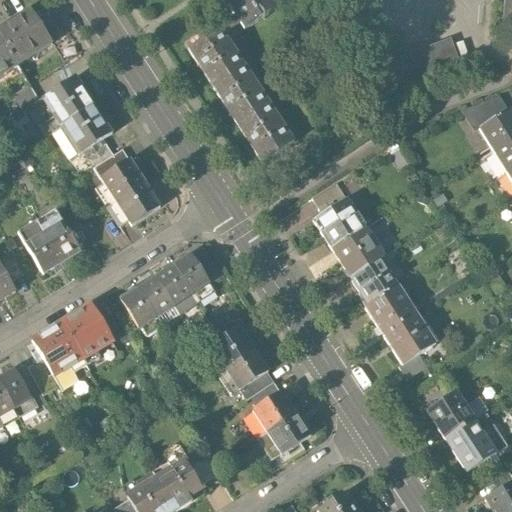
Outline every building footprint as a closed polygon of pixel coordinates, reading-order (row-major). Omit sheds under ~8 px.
[(243,19),(193,51),(270,171),(314,143),(300,122),(277,87),(254,50),(245,36),(288,9),(282,0),(230,0),(234,6),(243,19)] [(511,0),(504,0),(501,27),(511,28),(511,0)] [(31,12),(0,30),(0,34),(20,68),(54,47),(31,12)] [(0,80),(20,68),(0,34),(0,80)] [(450,40),(364,74),(375,103),(461,71),(450,40)] [(41,99),(58,127),(93,106),(76,78),(41,99)] [(38,102),(28,86),(11,96),(20,113),(38,102)] [(38,102),(20,113),(37,139),(58,127),(41,99),(38,102)] [(93,106),(58,127),(79,157),(96,147),(104,141),(112,136),(93,106)] [(511,141),(511,110),(492,123),(506,145),(511,141)] [(113,156),(104,141),(96,147),(98,150),(86,158),(93,169),(113,156)] [(113,156),(93,169),(100,179),(119,166),(113,156)] [(119,166),(100,179),(103,184),(115,201),(144,182),(129,159),(119,166)] [(128,222),(132,228),(161,209),(144,182),(115,201),(128,222)] [(115,201),(103,184),(95,189),(106,206),(115,201)] [(311,222),(330,251),(364,229),(345,200),(311,222)] [(115,201),(106,206),(120,228),(128,222),(115,201)] [(93,252),(67,213),(47,226),(72,265),(93,252)] [(72,265),(47,226),(29,237),(55,276),(72,265)] [(330,251),(345,274),(379,253),(364,229),(330,251)] [(5,261),(19,284),(34,275),(20,252),(5,261)] [(397,282),(379,253),(345,274),(363,304),(397,282)] [(187,257),(169,268),(193,304),(211,292),(187,257)] [(0,286),(8,301),(23,292),(19,284),(5,261),(0,264),(0,286)] [(169,268),(152,280),(176,316),(193,304),(169,268)] [(152,280),(135,292),(159,327),(176,316),(152,280)] [(417,313),(397,282),(363,304),(360,306),(380,336),(417,313)] [(0,305),(8,301),(0,286),(0,305)] [(135,292),(117,304),(142,339),(159,327),(135,292)] [(417,313),(380,336),(399,368),(418,356),(437,344),(417,313)] [(60,331),(89,375),(114,359),(86,314),(60,331)] [(212,345),(227,368),(251,352),(237,329),(212,345)] [(89,375),(60,331),(32,349),(61,393),(89,375)] [(251,352),(227,368),(242,392),(266,377),(251,352)] [(418,356),(399,368),(409,379),(426,369),(418,356)] [(13,368),(0,375),(0,384),(17,413),(34,403),(13,368)] [(0,384),(0,423),(17,413),(0,384)] [(459,436),(498,410),(488,395),(482,399),(472,384),(439,406),(459,436)] [(255,408),(270,432),(298,414),(282,391),(255,408)] [(498,410),(459,436),(481,469),(511,448),(511,445),(501,430),(508,425),(498,410)] [(270,432),(285,455),(313,437),(298,414),(270,432)] [(181,453),(151,471),(170,501),(200,482),(181,453)] [(151,471),(122,490),(135,511),(153,511),(170,501),(151,471)] [(511,511),(511,487),(500,495),(508,511),(511,511)] [(318,511),(357,511),(361,510),(349,491),(318,511)]
